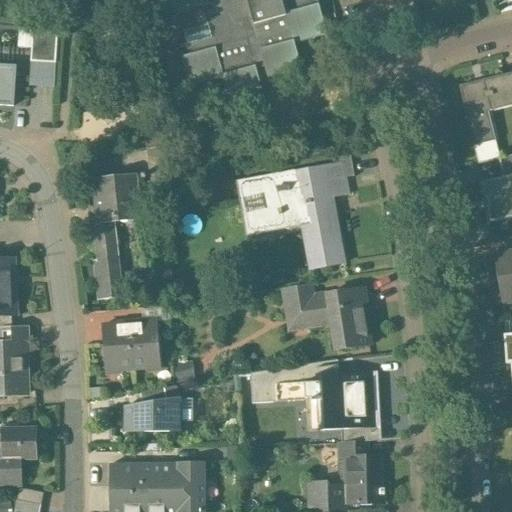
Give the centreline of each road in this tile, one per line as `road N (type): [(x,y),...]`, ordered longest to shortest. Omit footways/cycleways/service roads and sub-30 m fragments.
road 1 (residential): [(396,66),(374,72),(411,253),(430,511)]
road 2 (residential): [(475,511),(457,251),(417,59)]
road 3 (residential): [(74,511),(65,297),(42,174),(31,159),(0,145)]
